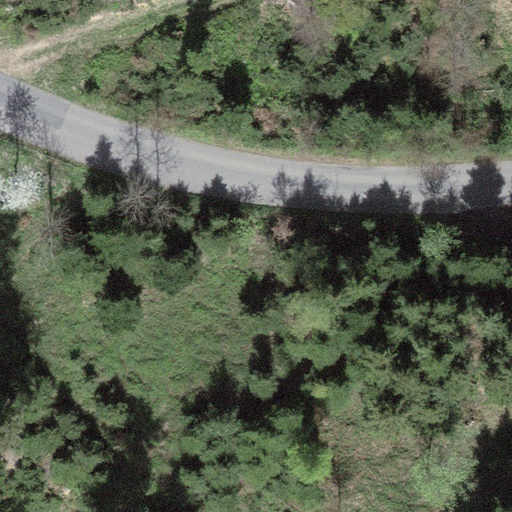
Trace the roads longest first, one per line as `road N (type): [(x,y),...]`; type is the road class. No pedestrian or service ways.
road 1 (unclassified): [(0,89),(145,153),(416,181),(511,181)]
road 2 (track): [(0,77),(179,0)]
